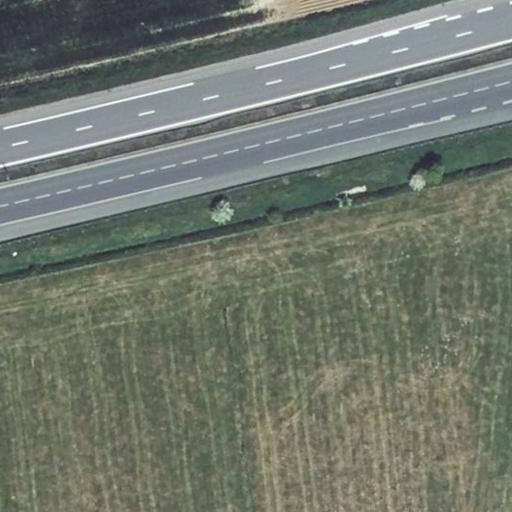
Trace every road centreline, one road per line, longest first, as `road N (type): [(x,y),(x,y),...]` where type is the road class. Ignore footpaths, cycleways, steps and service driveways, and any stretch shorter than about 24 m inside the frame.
road 1 (motorway): [(511,22),(0,147)]
road 2 (motorway): [(0,209),(511,84)]
